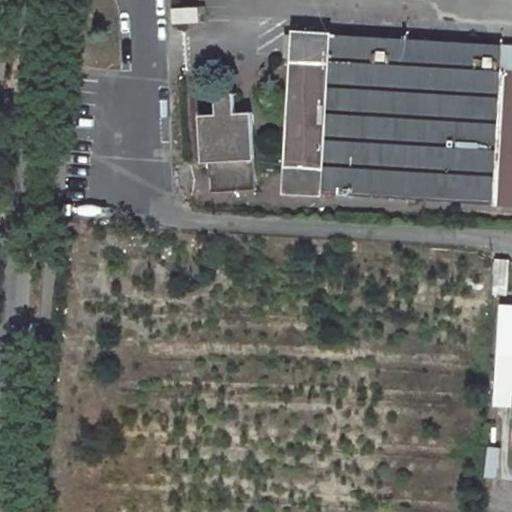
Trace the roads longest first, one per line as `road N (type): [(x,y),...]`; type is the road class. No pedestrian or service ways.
road 1 (residential): [(142,0),(151,213),(511,240)]
road 2 (residential): [(11,242),(511,272)]
road 3 (residential): [(32,0),(11,242)]
road 4 (residential): [(11,242),(0,398)]
road 5 (unknown): [(144,35),(216,31),(288,0)]
